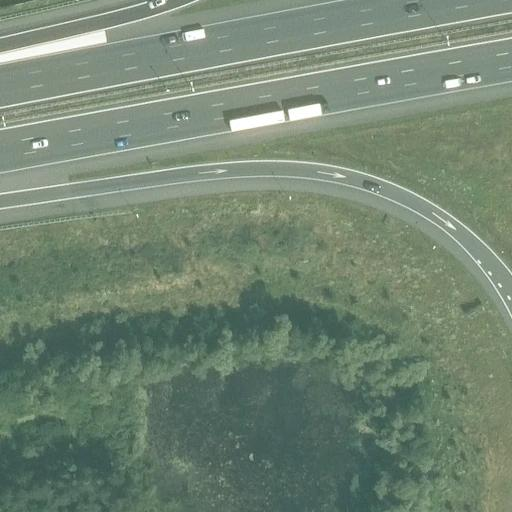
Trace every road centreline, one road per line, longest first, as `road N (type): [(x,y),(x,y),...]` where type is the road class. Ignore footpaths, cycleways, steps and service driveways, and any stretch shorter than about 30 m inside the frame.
road 1 (motorway): [(0,202),(207,172),(345,177),(395,194),(459,232),(511,295)]
road 2 (motorway): [(0,155),(511,61)]
road 3 (motorway): [(470,0),(0,86)]
road 4 (motorway): [(176,0),(0,44)]
